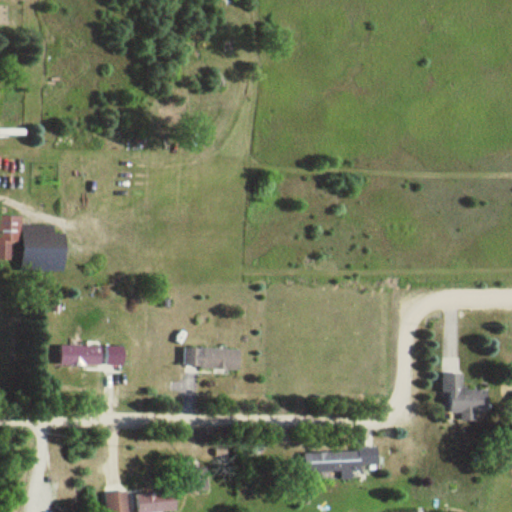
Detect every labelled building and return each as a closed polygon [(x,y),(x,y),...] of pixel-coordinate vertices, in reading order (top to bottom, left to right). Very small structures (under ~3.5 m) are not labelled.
[(21,226),(21,218),(0,218),(0,261),(9,262),(9,245),(20,245),(20,273),(63,274),(64,235),(53,235),(53,226),(21,226)] [(122,368),(122,348),(61,347),(61,367),(122,368)] [(182,371),(238,371),(238,350),(183,350),(182,371)] [(461,375),(442,375),(442,394),(449,394),(449,413),(461,413),(461,423),(474,423),(475,414),(486,414),(486,391),(461,391),(461,375)] [(377,468),(377,450),(304,450),(304,473),(341,473),(341,481),(351,481),(351,468),(377,468)] [(107,511),(127,511),(126,493),(105,495),(107,511)] [(175,511),(176,494),(138,494),(137,511),(175,511)]
